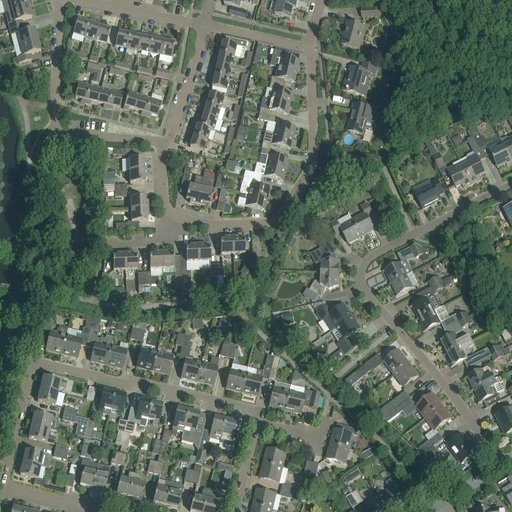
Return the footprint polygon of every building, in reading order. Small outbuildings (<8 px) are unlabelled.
[(0,0),(0,2),(2,2),(5,13),(13,11),(24,8),(29,7),(26,0),(0,0)] [(225,0),(224,5),(229,6),(232,7),(240,9),(242,0),(225,0)] [(278,3),(296,9),(298,0),(281,0),(280,4),(279,3),(278,3)] [(296,10),(296,9),(278,3),(275,15),(291,20),(294,9),(296,10)] [(8,23),(10,30),(24,27),(22,21),(32,18),(29,7),(24,8),(13,11),(5,13),(8,23)] [(247,12),(240,9),(232,7),(229,15),(244,19),(245,20),(245,19),(248,12),(247,12)] [(362,18),(363,18),(376,17),(376,9),(361,10),(362,18)] [(77,21),(76,25),(73,35),(84,38),(89,21),(84,20),(84,23),(77,21)] [(89,21),(84,38),(95,41),(99,27),(93,25),(94,23),(89,21)] [(341,45),(359,50),(366,27),(347,22),(341,45)] [(99,27),(95,41),(106,45),(111,28),(106,26),(105,29),(99,27)] [(37,41),(35,30),(25,32),(24,27),(10,30),(11,35),(14,47),(21,45),(33,42),(37,41)] [(125,34),(118,33),(115,47),(126,49),(128,40),(130,32),(125,31),(125,34)] [(128,40),(126,49),(138,51),(139,42),(140,37),(134,36),(135,33),(130,32),(128,40)] [(139,42),(138,51),(149,54),(151,44),(152,37),(148,36),(147,39),(140,37),(139,42)] [(160,56),(162,47),(163,42),(156,40),(157,38),(152,37),(151,44),(149,54),(160,56)] [(217,50),(225,52),(234,54),(236,47),(245,49),(247,43),(226,39),(225,43),(222,42),(221,49),(218,48),(217,50)] [(169,43),(163,42),(162,47),(160,56),(159,62),(170,64),(175,41),(170,40),(169,43)] [(17,57),(19,64),(32,60),(31,55),(41,52),(37,41),(33,42),(21,45),(23,56),(17,57)] [(299,62),(290,60),(291,54),(273,49),(272,55),(269,66),(279,69),(292,72),(297,73),(299,62)] [(217,63),(219,63),(231,66),(234,54),(225,52),(217,50),(215,58),(218,59),(217,63)] [(231,66),(219,63),(217,63),(215,71),(212,71),(212,74),(229,78),(231,66)] [(343,91),(362,96),(368,74),(374,75),(376,67),(363,64),(361,71),(352,69),(348,82),(345,82),(343,91)] [(271,84),(282,86),(284,81),(294,83),(297,73),(292,72),(279,69),(276,79),(272,77),(271,84)] [(155,77),(168,80),(170,73),(157,70),(155,77)] [(99,75),(94,74),(92,81),(92,83),(98,84),(99,82),(100,76),(99,75)] [(212,87),(216,89),(226,91),(229,78),(212,74),(210,80),(213,81),(212,87)] [(103,108),(108,109),(109,102),(112,92),(111,92),(113,86),(102,84),(101,90),(100,90),(98,99),(97,104),(104,105),(103,108)] [(281,91),(282,86),(271,84),(269,89),(267,88),(264,99),(284,103),(289,105),(292,94),(281,91)] [(81,103),(85,104),(87,96),(89,87),(78,85),(75,99),(81,100),(81,103)] [(87,96),(85,104),(90,105),(91,102),(97,104),(98,99),(100,90),(89,87),(87,96)] [(109,102),(108,109),(112,111),(113,108),(120,109),(123,95),(112,92),(109,102)] [(128,93),(124,105),(123,110),(128,111),(129,109),(135,111),(137,106),(139,97),(128,93)] [(203,104),(220,109),(224,98),(210,94),(208,100),(205,99),(203,104)] [(153,95),(151,100),(150,100),(145,117),(150,118),(150,115),(157,117),(163,98),(153,95)] [(139,97),(137,106),(135,111),(141,113),(140,115),(145,117),(150,100),(139,97)] [(259,115),(275,118),(276,113),(287,115),(289,105),(284,103),(264,99),(263,98),(259,115)] [(203,116),(217,120),(220,109),(203,104),(202,109),(205,110),(203,116)] [(363,136),(366,122),(370,123),(373,110),(354,105),(347,132),(363,136)] [(288,138),(293,139),(295,128),(274,123),(275,118),(259,115),(258,120),(268,122),(265,133),(288,138)] [(197,126),(214,131),(217,120),(203,116),(201,122),(198,121),(197,126)] [(190,136),(207,141),(211,130),(213,131),(214,131),(197,126),(195,132),(192,131),(190,136)] [(293,139),(288,138),(265,133),(261,149),(262,149),(278,153),(280,147),(290,150),(293,139)] [(246,136),(238,134),(236,141),(244,143),(246,136)] [(488,150),(486,146),(480,134),(473,137),(480,150),(485,159),(491,156),(488,150)] [(190,148),(204,152),(207,141),(190,136),(189,140),(192,141),(190,148)] [(460,136),(453,139),(456,145),(462,142),(460,136)] [(480,150),(473,137),(467,140),(476,156),(469,160),(470,163),(462,166),(472,185),(481,181),(479,177),(485,174),(479,163),(485,159),(480,150)] [(432,158),(438,155),(433,146),(428,149),(431,155),(432,158)] [(511,164),(511,162),(504,147),(498,150),(496,146),(488,150),(491,156),(498,169),(506,165),(507,167),(511,164)] [(266,167),(280,170),(285,171),(288,160),(277,158),(278,153),(262,149),(261,154),(268,156),(266,167)] [(432,158),(439,171),(446,167),(439,154),(438,155),(432,158)] [(129,160),(129,172),(146,171),(146,163),(143,163),(143,159),(129,160)] [(225,173),(233,174),(235,164),(227,162),(226,164),(226,168),(225,173)] [(244,178),(243,178),(260,182),(261,177),(263,177),(266,167),(256,164),(254,175),(245,172),(244,178)] [(455,170),(454,168),(447,171),(456,189),(462,186),(464,189),(472,185),(462,166),(455,170)] [(285,171),(280,170),(266,167),(263,177),(283,182),(285,171)] [(182,181),(188,183),(191,170),(185,169),(182,181)] [(146,171),(129,172),(130,184),(144,184),(144,179),(147,179),(146,171)] [(115,174),(103,174),(104,185),(115,185),(115,174)] [(221,190),(224,177),(218,176),(215,188),(221,190)] [(189,204),(197,205),(203,178),(195,177),(193,187),(189,186),(186,200),(190,201),(189,204)] [(203,178),(197,205),(205,207),(205,204),(209,205),(212,191),(214,181),(203,178)] [(243,178),(240,194),(262,200),(267,201),(269,190),(259,187),(260,182),(243,178)] [(416,197),(423,210),(441,201),(438,197),(444,194),(437,181),(432,184),(434,188),(426,192),(424,187),(416,191),(418,196),(416,197)] [(224,203),(227,191),(221,190),(218,202),(224,203)] [(264,211),(267,201),(262,200),(240,194),(237,205),(264,211)] [(130,198),(131,211),(148,210),(148,202),(145,202),(145,198),(130,198)] [(349,216),(361,238),(374,231),(371,224),(376,221),(367,204),(361,208),(365,215),(353,222),(350,216),(349,216)] [(511,205),(503,210),(511,227),(511,205)] [(148,210),(131,211),(131,223),(146,222),(145,218),(148,218),(148,210)] [(348,245),(361,238),(349,216),(337,222),(336,221),(330,225),(336,236),(342,233),(348,245)] [(302,223),(308,227),(313,222),(307,217),(302,223)] [(233,255),(245,254),(245,253),(244,240),(240,240),(240,237),(232,238),(233,255)] [(220,241),(220,243),(220,255),(233,255),(232,238),(224,238),(224,241),(220,241)] [(185,248),(185,251),(186,263),(198,262),(197,245),(189,245),(190,248),(185,248)] [(205,245),(197,245),(198,262),(210,262),(210,247),(206,248),(205,245)] [(421,256),(425,254),(429,253),(429,250),(422,248),(415,246),(409,249),(415,260),(421,256)] [(320,274),(334,274),(339,274),(340,261),(330,255),(327,257),(322,248),(310,254),(315,264),(321,264),(320,274)] [(149,256),(150,270),(162,269),(161,257),(161,252),(153,253),(153,255),(149,256)] [(169,252),(161,252),(161,257),(162,269),(174,269),(173,254),(169,255),(169,252)] [(132,253),(124,254),(125,271),(137,270),(137,256),(132,256),(132,253)] [(112,257),(112,259),(113,272),(125,271),(124,254),(116,254),(116,257),(112,257)] [(455,263),(449,257),(443,263),(449,269),(455,263)] [(413,273),(407,260),(401,263),(383,272),(383,273),(386,271),(392,283),(389,285),(392,284),(407,276),(413,273)] [(245,276),(252,265),(247,262),(240,273),(245,276)] [(190,271),(186,271),(180,271),(181,284),(181,290),(191,290),(190,271)] [(100,286),(105,287),(108,275),(102,274),(100,286)] [(339,274),(334,274),(320,274),(320,282),(316,282),(310,291),(321,298),(327,290),(330,292),(339,287),(339,274)] [(396,298),(403,294),(413,289),(407,276),(392,284),(398,296),(395,297),(396,298)] [(432,288),(442,283),(439,277),(429,282),(432,288)] [(453,284),(450,279),(443,283),(446,288),(453,284)] [(445,288),(442,283),(432,288),(434,294),(445,288)] [(418,319),(419,320),(423,318),(436,311),(441,308),(434,294),(432,288),(423,292),(427,299),(410,308),(411,308),(412,307),(418,319)] [(265,297),(261,301),(267,307),(271,303),(265,297)] [(344,306),(340,309),(332,314),(329,308),(318,315),(331,333),(352,318),(344,306)] [(55,309),(48,308),(45,319),(52,321),(55,309)] [(423,318),(419,320),(425,332),(423,333),(442,323),(436,311),(423,318)] [(459,323),(469,318),(467,313),(456,318),(459,323)] [(281,316),(281,317),(283,326),(290,324),(288,315),(281,316)] [(94,319),(88,317),(85,329),(91,330),(94,319)] [(352,318),(331,333),(338,329),(345,340),(337,346),(345,357),(356,348),(349,338),(360,330),(352,318)] [(472,324),(469,318),(459,323),(462,329),(472,324)] [(98,332),(100,320),(94,319),(91,330),(98,332)] [(227,321),(219,320),(218,328),(225,329),(227,321)] [(59,327),(58,334),(51,332),(46,352),(61,355),(63,350),(66,336),(68,329),(59,327)] [(136,341),(139,330),(132,328),(130,339),(136,341)] [(66,336),(63,350),(61,355),(77,359),(83,333),(68,329),(66,336)] [(139,330),(136,341),(142,342),(145,331),(139,330)] [(181,348),(184,336),(178,334),(175,346),(181,348)] [(446,355),(444,356),(471,343),(468,336),(461,340),(461,341),(459,342),(455,334),(438,343),(438,344),(440,343),(446,355)] [(95,343),(91,362),(106,366),(107,361),(113,338),(106,336),(105,340),(100,339),(99,344),(95,343)] [(182,348),(188,349),(191,338),(184,336),(181,348),(182,348)] [(452,367),(451,368),(451,369),(468,360),(464,352),(467,351),(467,352),(474,349),(471,343),(444,356),(446,355),(452,367)] [(313,354),(315,352),(316,348),(313,344),(308,348),(312,354),(313,354)] [(226,358),(229,347),(223,345),(220,357),(226,358)] [(492,357),(502,351),(499,345),(489,351),(492,357)] [(111,347),(107,361),(106,366),(122,370),(127,351),(111,347)] [(229,347),(226,358),(232,360),(235,348),(229,347)] [(157,353),(141,349),(137,368),(152,372),(157,353)] [(384,363),(394,376),(405,368),(409,364),(399,351),(384,363)] [(505,357),(502,351),(492,357),(494,362),(505,357)] [(157,353),(152,372),(168,376),(172,357),(157,353)] [(322,359),(329,369),(335,365),(327,355),(322,359)] [(268,381),(274,358),(274,357),(268,356),(265,368),(271,369),(268,381)] [(274,357),(274,358),(268,381),(274,382),(280,359),(274,357)] [(201,364),(197,383),(212,387),(219,360),(212,358),(210,366),(201,364)] [(201,364),(186,360),(185,366),(181,379),(197,383),(201,364)] [(405,368),(394,376),(404,388),(418,377),(409,364),(405,368)] [(232,365),(231,371),(226,390),(242,394),(243,389),(248,369),(232,365)] [(366,365),(344,383),(349,389),(350,388),(371,370),(366,365)] [(472,392),(474,391),(494,380),(488,368),(465,379),(466,379),(467,379),(473,391),(472,391),(472,392)] [(248,369),(243,389),(242,394),(257,397),(263,372),(248,369)] [(44,377),(41,390),(58,394),(59,388),(65,389),(67,383),(61,381),(44,377)] [(480,403),(478,404),(504,391),(498,379),(494,380),(474,391),(480,403)] [(289,392),(285,411),(300,415),(305,396),(312,398),(309,408),(316,410),(319,395),(305,391),(303,389),(291,386),(289,392)] [(87,398),(94,399),(96,390),(89,388),(87,398)] [(289,392),(274,388),(269,408),(285,411),(289,392)] [(58,394),(41,390),(38,402),(55,406),(58,394)] [(98,412),(103,413),(102,415),(109,417),(110,412),(115,393),(103,391),(98,412)] [(383,418),(410,398),(405,392),(379,413),(383,418)] [(116,416),(120,417),(126,396),(115,393),(110,412),(116,413),(116,416)] [(432,395),(416,407),(426,420),(442,407),(432,395)] [(387,424),(395,417),(414,403),(410,398),(383,418),(387,424)] [(140,400),(135,421),(140,422),(141,419),(147,421),(152,402),(140,400)] [(152,425),(157,426),(162,405),(152,402),(147,421),(153,422),(152,425)] [(442,407),(426,420),(435,431),(451,419),(442,407)] [(65,408),(63,414),(76,417),(77,411),(65,408)] [(511,408),(495,416),(505,435),(511,431),(511,408)] [(177,409),(172,432),(171,435),(175,436),(177,431),(183,433),(188,411),(177,409)] [(199,449),(203,431),(204,426),(197,424),(199,414),(188,411),(183,433),(181,442),(194,445),(198,452),(199,449)] [(35,414),(32,427),(49,430),(52,418),(35,414)] [(76,417),(63,414),(62,421),(74,424),(76,417)] [(211,432),(210,432),(209,439),(220,441),(225,420),(214,417),(211,432)] [(122,447),(127,422),(119,420),(117,432),(118,432),(115,445),(122,447)] [(219,443),(226,445),(231,446),(236,423),(225,420),(220,441),(219,443)] [(127,422),(122,447),(127,448),(130,435),(132,436),(135,424),(127,422)] [(88,424),(85,438),(91,439),(94,426),(88,424)] [(49,430),(32,427),(29,439),(54,445),(55,439),(47,437),(49,430)] [(331,446),(335,447),(349,451),(353,436),(357,437),(359,431),(346,427),(345,433),(335,430),(331,446)] [(439,434),(418,450),(423,456),(434,447),(443,440),(439,434)] [(462,436),(458,439),(448,447),(461,464),(475,453),(462,436)] [(155,440),(152,454),(158,455),(162,442),(155,440)] [(165,457),(168,443),(162,442),(158,455),(159,456),(164,457),(165,457)] [(55,452),(67,455),(67,451),(68,448),(56,445),(55,452)] [(87,458),(90,447),(83,445),(81,456),(87,458)] [(349,451),(335,447),(331,446),(327,460),(345,465),(349,451)] [(428,464),(440,455),(434,447),(423,456),(428,464)] [(198,452),(197,458),(195,464),(202,466),(206,450),(199,449),(198,452)] [(282,469),(286,454),(268,450),(264,465),(269,466),(282,469)] [(49,469),(52,457),(26,451),(23,463),(28,464),(40,467),(49,469)] [(365,461),(372,457),(368,451),(362,455),(365,461)] [(67,455),(55,452),(53,458),(65,460),(67,455)] [(111,464),(117,465),(120,454),(113,453),(111,464)] [(126,456),(120,454),(117,465),(124,467),(126,456)] [(74,457),(69,462),(74,466),(78,461),(74,457)] [(92,488),(93,483),(97,466),(93,465),(93,463),(82,461),(80,469),(83,470),(79,485),(92,488)] [(147,473),(154,474),(156,463),(150,462),(147,473)] [(307,462),(305,472),(304,474),(310,476),(313,464),(307,462)] [(40,467),(28,464),(23,463),(20,476),(35,480),(34,485),(41,487),(42,481),(37,480),(40,467)] [(163,465),(156,463),(154,474),(160,476),(163,465)] [(233,467),(220,464),(218,470),(232,473),(233,467)] [(319,465),(313,464),(310,476),(316,477),(319,465)] [(282,469),(269,466),(264,465),(260,479),(279,484),(282,469)] [(93,483),(92,488),(105,491),(108,476),(101,474),(103,467),(97,466),(93,483)] [(193,472),(187,471),(184,482),(190,483),(193,472)] [(200,474),(193,472),(190,483),(197,485),(200,474)] [(127,480),(120,479),(116,494),(129,497),(134,474),(129,473),(127,480)] [(140,476),(134,474),(129,497),(141,500),(145,485),(138,483),(140,476)] [(66,487),(72,489),(75,477),(68,476),(66,487)] [(425,477),(419,481),(422,485),(428,482),(425,477)] [(220,491),(221,491),(227,492),(230,481),(223,479),(220,491)] [(392,480),(386,483),(391,490),(379,497),(387,511),(391,511),(401,506),(395,497),(401,494),(392,480)] [(164,489),(157,488),(153,503),(165,506),(171,484),(165,482),(164,489)] [(171,484),(165,506),(178,509),(182,494),(175,492),(176,485),(171,484)] [(511,484),(502,491),(511,506),(511,484)] [(283,485),(281,491),(294,494),(295,488),(284,485),(283,485)] [(189,511),(202,511),(208,492),(202,491),(200,498),(193,497),(189,511)] [(254,506),(259,507),(272,511),(274,511),(277,496),(280,497),(280,496),(276,495),(257,491),(254,506)] [(292,500),(294,494),(281,491),(280,496),(280,497),(281,497),(292,500)] [(351,495),(358,505),(363,502),(356,491),(351,495)] [(208,492),(202,511),(216,511),(219,503),(211,501),(213,494),(208,492)] [(353,509),(358,505),(351,495),(346,498),(353,509)] [(387,511),(379,497),(365,506),(369,511),(387,511)]
